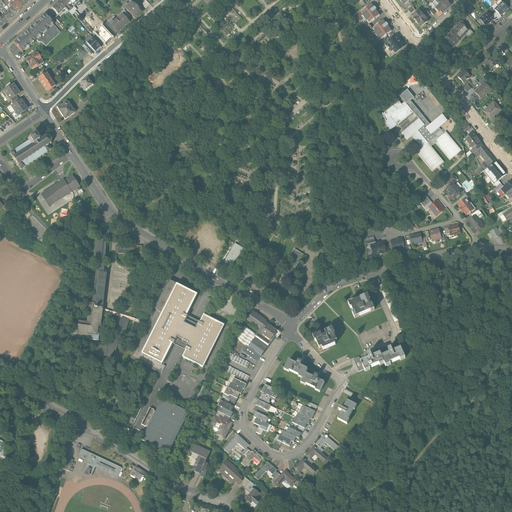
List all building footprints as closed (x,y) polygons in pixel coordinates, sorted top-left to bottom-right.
[(80,0),(68,0),(70,2),(74,8),(82,1),(80,0)] [(146,0),(141,4),(146,9),(150,5),(146,0)] [(222,6),(216,0),(213,0),(212,2),(218,9),(222,6)] [(441,0),(443,1),(442,2),(441,3),(446,9),(450,5),(447,2),(448,0),(441,0)] [(142,12),(133,1),(125,8),(135,19),(142,12)] [(502,1),(494,9),(496,12),(500,16),(501,16),(508,8),(502,1)] [(59,2),(51,9),(58,16),(66,8),(65,8),(59,2)] [(446,9),(441,3),(440,3),(439,4),(435,8),(438,11),(440,10),(442,13),(446,9)] [(4,9),(1,6),(0,5),(0,11),(3,15),(8,20),(11,18),(6,12),(4,9)] [(73,10),(68,5),(65,8),(66,8),(72,16),(76,13),(75,12),(76,10),(74,8),(73,10)] [(373,8),(371,5),(356,16),(360,22),(365,18),(369,23),(379,15),(375,10),(376,10),(374,7),(373,8)] [(473,10),(468,5),(463,9),(469,15),(473,10)] [(17,12),(12,7),(9,9),(14,15),(17,12)] [(14,15),(9,9),(6,12),(11,18),(14,15)] [(129,16),(124,10),(121,13),(122,15),(123,14),(127,19),(129,16)] [(419,10),(412,15),(414,19),(416,21),(423,16),(419,10)] [(484,14),(477,20),(481,25),(483,23),(485,25),(493,18),(491,16),(488,12),(485,15),(484,14)] [(127,19),(123,14),(122,15),(121,16),(122,17),(118,21),(124,27),(129,22),(126,19),(127,19)] [(8,20),(3,15),(0,17),(5,23),(8,20)] [(44,15),(27,31),(35,40),(52,24),(44,15)] [(427,21),(423,16),(416,21),(418,24),(421,27),(427,21)] [(369,23),(365,18),(360,22),(366,29),(371,26),(369,23)] [(117,20),(114,22),(112,20),(109,23),(108,23),(113,28),(117,33),(124,27),(118,21),(117,20)] [(386,23),(383,20),(373,28),(381,39),(391,31),(388,26),(386,23)] [(459,22),(458,22),(456,24),(457,26),(455,28),(456,28),(452,32),(445,39),(449,43),(448,44),(448,45),(449,46),(450,46),(451,45),(453,47),(465,35),(464,35),(465,34),(468,30),(464,26),(465,25),(464,24),(465,24),(463,22),(462,22),(461,22),(460,23),(459,22)] [(52,24),(35,40),(38,42),(42,43),(45,46),(60,33),(52,24)] [(473,33),(465,25),(464,26),(468,30),(465,34),(468,37),(473,33)] [(373,28),(371,26),(366,29),(376,43),(381,39),(373,28)] [(102,27),(95,34),(105,44),(112,38),(102,27)] [(27,31),(13,44),(21,52),(22,52),(24,50),(33,42),(35,40),(27,31)] [(403,47),(395,36),(389,41),(385,44),(387,47),(388,49),(388,48),(390,51),(394,49),(396,52),(403,47)] [(101,48),(93,39),(87,44),(95,53),(101,48)] [(91,56),(93,54),(83,44),(81,46),(85,50),(89,54),(91,56)] [(36,54),(31,58),(26,62),(32,71),(41,65),(39,61),(40,60),(36,54)] [(490,56),(484,62),(491,69),(496,63),(490,56)] [(502,69),(498,73),(503,79),(508,75),(502,69)] [(465,70),(458,76),(463,82),(470,76),(465,70)] [(42,76),(38,79),(42,86),(50,80),(49,78),(50,77),(47,73),(44,75),(42,73),(41,74),(42,76)] [(88,78),(80,84),(81,86),(84,91),(85,91),(94,85),(88,78)] [(50,80),(42,86),(46,92),(50,90),(52,92),(54,91),(52,89),(56,86),(53,82),(52,83),(50,80)] [(493,87),(488,81),(474,92),(481,100),(491,90),(493,87)] [(468,84),(463,88),(467,93),(472,88),(468,84)] [(6,89),(3,92),(6,96),(16,90),(13,85),(11,86),(6,89)] [(16,90),(6,96),(9,101),(11,100),(16,97),(19,94),(16,90)] [(407,90),(400,97),(404,103),(406,104),(410,101),(414,98),(407,90)] [(14,106),(11,108),(14,112),(24,105),(21,101),(19,102),(14,106)] [(66,101),(62,103),(63,105),(61,107),(60,105),(56,108),(64,120),(74,114),(66,101)] [(89,102),(85,105),(89,111),(94,108),(89,102)] [(398,102),(384,113),(385,113),(383,114),(382,114),(386,122),(384,123),(390,130),(390,131),(397,125),(396,124),(397,123),(398,125),(413,112),(412,112),(413,112),(411,109),(410,110),(406,104),(404,103),(401,105),(398,102)] [(501,110),(494,102),(483,111),(486,115),(488,113),(490,115),(488,117),(490,119),(494,116),(501,110)] [(24,105),(14,112),(18,117),(20,115),(26,111),(27,110),(24,105)] [(430,125),(426,129),(419,119),(402,134),(407,140),(411,136),(422,149),(417,153),(432,172),(444,162),(431,147),(436,144),(450,160),(461,151),(445,132),(444,134),(440,130),(439,128),(447,121),(442,115),(430,125)] [(496,119),(491,123),(495,127),(501,122),(499,119),(498,121),(496,119)] [(39,132),(27,139),(29,141),(25,144),(25,143),(24,143),(25,144),(22,146),(21,145),(21,146),(18,148),(17,148),(17,149),(14,151),(14,150),(13,151),(14,151),(10,153),(9,153),(10,154),(9,155),(10,155),(12,158),(13,159),(12,159),(12,160),(13,159),(15,162),(17,165),(16,165),(16,166),(17,166),(20,169),(19,170),(20,170),(21,170),(21,171),(22,170),(21,170),(25,167),(25,168),(25,167),(28,165),(29,166),(29,165),(32,163),(33,163),(33,162),(36,160),(36,161),(37,160),(36,160),(39,158),(40,158),(41,159),(44,157),(43,156),(44,155),(46,153),(47,154),(47,153),(47,152),(50,150),(51,151),(51,150),(50,150),(48,147),(50,145),(51,145),(50,144),(51,141),(52,141),(52,140),(51,140),(49,138),(50,137),(49,137),(48,137),(45,137),(45,136),(44,136),(44,137),(42,138),(40,135),(41,135),(39,132)] [(473,132),(465,138),(473,149),(481,143),(473,132)] [(481,143),(473,149),(475,152),(483,146),(481,143)] [(495,161),(483,146),(475,152),(473,154),(476,158),(480,154),(485,160),(487,162),(486,163),(489,166),(495,161)] [(485,160),(479,165),(481,167),(475,171),(479,175),(483,171),(489,166),(486,163),(487,162),(485,160)] [(494,184),(498,180),(506,174),(495,161),(489,166),(483,171),(494,184)] [(62,183),(57,187),(56,186),(42,195),(49,207),(80,187),(73,176),(62,183),(61,182),(62,183)] [(450,177),(443,182),(448,188),(453,183),(454,184),(455,183),(454,182),(456,181),(452,176),(450,178),(450,177)] [(511,181),(504,187),(503,186),(497,191),(501,196),(505,193),(506,193),(511,187),(511,182),(511,183),(511,181)] [(454,184),(453,183),(448,188),(446,190),(449,193),(449,194),(450,195),(451,195),(454,199),(462,193),(462,191),(460,190),(459,190),(454,184)] [(500,183),(493,189),(496,191),(497,191),(503,186),(500,183)] [(167,185),(160,192),(163,196),(171,189),(167,185)] [(466,199),(462,202),(458,205),(461,208),(459,209),(462,213),(463,212),(466,215),(475,209),(471,203),(470,204),(466,199)] [(429,200),(422,205),(424,208),(431,202),(429,200)] [(424,208),(426,211),(430,208),(429,207),(433,204),(431,202),(424,208)] [(433,204),(429,207),(430,208),(436,216),(444,210),(436,202),(433,204)] [(511,208),(503,215),(506,220),(511,215),(511,208)] [(473,218),(468,222),(476,232),(478,230),(479,231),(482,228),(481,228),(484,226),(477,217),(476,216),(473,218)] [(196,245),(207,226),(204,224),(194,244),(196,245)] [(454,224),(450,225),(451,227),(448,228),(450,236),(460,233),(458,225),(455,226),(454,224)] [(496,228),(489,232),(493,239),(500,235),(497,230),(496,228)] [(438,229),(429,231),(432,241),(441,239),(440,235),(438,229)] [(420,234),(412,236),(414,245),(422,243),(420,234)] [(401,239),(391,242),(392,246),(391,248),(392,251),(393,251),(394,252),(404,249),(403,244),(401,239)] [(103,240),(96,240),(95,262),(98,262),(105,262),(106,243),(103,243),(103,240)] [(383,242),(375,245),(376,245),(371,246),(373,254),(378,253),(378,255),(383,254),(382,253),(386,252),(383,242)] [(235,244),(222,266),(230,271),(243,249),(235,244)] [(142,247),(129,246),(129,247),(118,247),(117,253),(129,254),(129,253),(141,253),(142,247)] [(287,268),(281,279),(284,281),(283,283),(283,284),(285,281),(287,282),(303,255),(297,251),(293,258),(287,268)] [(98,262),(93,304),(91,304),(89,324),(79,323),(78,331),(76,331),(75,331),(74,332),(74,334),(74,335),(74,336),(75,337),(76,338),(88,340),(89,338),(92,338),(91,340),(98,341),(102,312),(102,309),(102,308),(103,308),(107,276),(107,273),(104,273),(105,262),(98,262)] [(146,327),(130,358),(160,373),(163,365),(173,344),(174,344),(175,342),(178,341),(186,344),(187,347),(185,350),(186,350),(183,358),(203,368),(211,353),(206,351),(212,338),(217,340),(225,325),(204,315),(200,322),(199,321),(198,324),(195,325),(188,321),(187,319),(188,316),(187,315),(198,294),(169,280),(146,327)] [(399,320),(384,283),(379,285),(394,322),(399,320)] [(364,297),(352,302),(352,301),(348,303),(350,308),(351,308),(353,312),(352,313),(355,318),(358,317),(358,316),(370,311),(370,312),(374,310),(372,304),(371,304),(370,300),(368,294),(364,296),(364,297)] [(147,325),(134,318),(130,317),(102,309),(102,312),(119,317),(129,320),(133,321),(146,327),(147,325)] [(266,321),(253,312),(247,320),(263,332),(262,333),(271,340),(274,336),(275,336),(279,331),(274,328),(273,329),(265,323),(266,321)] [(119,317),(105,347),(107,348),(104,357),(104,359),(111,361),(114,350),(116,351),(119,341),(121,341),(124,331),(126,331),(129,320),(119,317)] [(257,336),(244,326),(239,333),(240,334),(236,339),(246,346),(248,348),(255,338),(257,336)] [(329,330),(317,335),(317,334),(313,336),(315,342),(316,341),(319,349),(322,348),(323,350),(335,345),(334,342),(337,341),(334,333),(335,333),(333,328),(329,329),(329,330)] [(267,347),(255,338),(248,348),(246,346),(242,351),(257,362),(267,347)] [(105,347),(98,345),(95,355),(104,357),(107,348),(105,347)] [(392,352),(391,349),(388,350),(390,353),(381,357),(384,363),(386,367),(390,365),(390,363),(399,359),(400,360),(405,358),(400,349),(392,352)] [(249,363),(228,353),(225,358),(247,368),(249,363)] [(380,354),(372,357),(370,354),(367,355),(369,358),(361,362),(364,370),(365,372),(370,370),(369,368),(379,364),(379,365),(384,363),(381,357),(380,354)] [(361,362),(359,358),(353,360),(359,372),(364,370),(361,362)] [(301,362),(298,361),(297,364),(289,360),(284,370),(289,372),(289,371),(299,376),(298,377),(303,379),(305,374),(308,370),(299,366),(301,362)] [(249,377),(223,364),(220,369),(231,374),(235,376),(247,382),(249,377)] [(313,378),(305,374),(303,379),(301,384),(305,386),(306,385),(315,389),(315,390),(320,393),(324,383),(316,379),(318,376),(315,375),(313,378)] [(247,382),(235,376),(234,379),(235,379),(246,385),(248,382),(247,382)] [(157,377),(130,432),(132,434),(135,429),(145,434),(148,428),(146,427),(146,428),(142,426),(142,425),(144,420),(145,419),(147,420),(149,416),(147,415),(147,414),(150,409),(151,409),(154,411),(154,412),(156,413),(162,400),(170,383),(157,377)] [(246,385),(235,379),(233,384),(243,389),(244,390),(246,385)] [(233,384),(232,384),(229,389),(240,394),(241,394),(243,389),(233,384)] [(203,386),(194,404),(199,407),(208,389),(203,386)] [(271,391),(264,387),(262,391),(263,391),(260,398),(268,402),(271,397),(275,399),(274,400),(275,401),(276,399),(278,394),(271,391)] [(229,389),(227,388),(224,394),(229,396),(230,396),(230,395),(231,396),(237,399),(240,394),(229,389)] [(189,413),(162,400),(156,413),(154,412),(151,417),(149,416),(147,420),(149,421),(146,427),(148,428),(145,434),(142,441),(168,454),(171,449),(189,413)] [(259,401),(258,400),(256,405),(265,410),(268,411),(271,406),(267,405),(259,401)] [(228,404),(222,401),(219,406),(220,407),(231,412),(233,407),(228,404)] [(347,401),(343,409),(340,407),(339,410),(342,411),(337,419),(347,424),(349,420),(348,419),(353,410),(354,410),(357,406),(347,401)] [(231,412),(220,407),(218,412),(225,415),(230,418),(233,413),(231,412)] [(310,409),(304,407),(300,414),(310,419),(311,420),(315,412),(310,409)] [(259,413),(256,412),(253,417),(256,419),(265,423),(267,419),(268,418),(259,413)] [(189,413),(171,449),(175,451),(193,415),(189,413)] [(300,414),(299,414),(297,419),(307,424),(308,424),(310,419),(300,414)] [(227,424),(218,420),(218,419),(215,418),(212,425),(215,426),(216,425),(221,427),(217,435),(224,439),(228,430),(229,430),(231,426),(227,424)] [(297,419),(296,418),(293,423),(299,426),(304,429),(305,429),(307,424),(297,419)] [(265,423),(256,419),(254,424),(259,426),(258,428),(264,431),(268,424),(265,423)] [(297,432),(290,428),(287,434),(296,438),(299,439),(301,434),(297,432)] [(287,434),(285,432),(282,437),(292,442),(293,442),(296,438),(287,434)] [(238,435),(224,450),(228,454),(238,443),(245,450),(246,449),(249,446),(238,435)] [(324,435),(316,444),(319,447),(320,448),(321,448),(324,444),(324,443),(325,443),(334,450),(337,446),(327,437),(327,436),(326,436),(324,435)] [(282,437),(280,436),(278,441),(282,443),(289,447),(292,442),(282,437)] [(210,452),(194,444),(190,452),(199,456),(192,471),(200,474),(200,473),(203,475),(206,468),(208,469),(208,468),(208,467),(208,466),(208,465),(207,464),(206,464),(205,463),(210,452)] [(314,447),(306,456),(309,459),(310,460),(315,454),(324,462),(327,458),(321,453),(317,449),(314,447)] [(121,468),(81,449),(77,457),(118,476),(121,468)] [(263,458),(253,450),(251,453),(247,457),(241,464),(245,468),(254,458),(259,463),(263,458)] [(304,458),(295,469),(298,471),(299,472),(304,467),(304,468),(305,467),(314,474),(317,470),(311,465),(307,461),(304,458)] [(239,472),(226,461),(223,464),(224,465),(219,471),(220,471),(227,477),(227,478),(233,484),(237,480),(238,481),(238,482),(237,483),(238,483),(238,484),(239,484),(240,484),(240,483),(242,481),(241,480),(243,478),(238,474),(239,472)] [(277,471),(267,462),(254,477),(258,481),(266,472),(267,473),(269,471),(273,475),(276,472),(277,471)] [(95,468),(87,464),(83,472),(91,476),(95,468)] [(147,474),(136,467),(134,471),(131,476),(132,475),(142,481),(141,482),(142,482),(145,477),(144,477),(147,474)] [(296,480),(285,471),(280,476),(274,484),(273,484),(277,488),(285,480),(287,482),(288,481),(292,484),(293,484),(294,483),(293,483),(296,480)] [(274,479),(271,481),(274,484),(280,476),(278,474),(274,479)] [(250,482),(244,477),(243,478),(241,480),(242,481),(240,483),(245,488),(250,482)] [(245,488),(243,489),(247,493),(249,492),(252,488),(254,486),(250,482),(245,488)] [(252,488),(249,492),(250,493),(247,496),(245,499),(250,504),(253,502),(257,505),(261,501),(257,497),(260,494),(254,489),(253,489),(252,488)]
